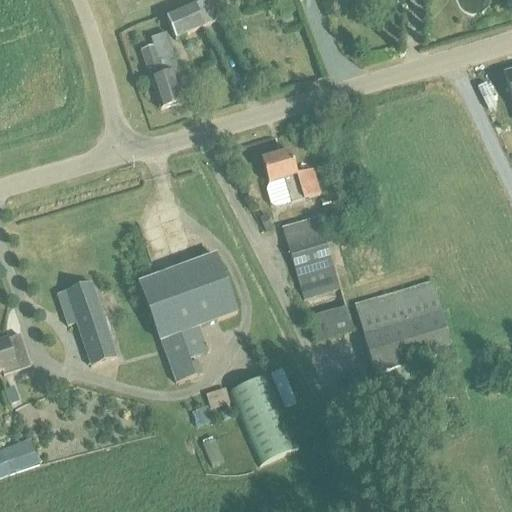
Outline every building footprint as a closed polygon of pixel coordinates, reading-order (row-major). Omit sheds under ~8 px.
[(211,0),(208,0),(164,19),(173,40),(220,20),(211,0)] [(301,33),(288,38),(300,68),(313,63),(301,33)] [(151,48),(139,51),(158,111),(180,104),(172,76),(177,74),(165,35),(149,40),(151,48)] [(292,154),(264,162),(271,187),(267,192),(272,208),(278,211),(292,206),(321,198),(314,174),(299,178),(292,154)] [(283,231),(308,318),(344,307),(319,220),(283,231)] [(198,329),(235,316),(214,258),(139,285),(175,386),(196,378),(190,362),(208,355),(198,329)] [(353,307),(375,376),(452,351),(430,283),(353,307)] [(57,297),(68,328),(77,325),(92,369),(118,360),(91,285),(57,297)] [(0,343),(0,375),(2,374),(4,379),(30,370),(19,337),(8,341),(7,341),(0,343)] [(294,454),(266,379),(225,394),(253,469),(294,454)] [(217,434),(207,436),(214,467),(225,465),(217,434)] [(0,449),(0,478),(45,467),(38,440),(0,449)]
